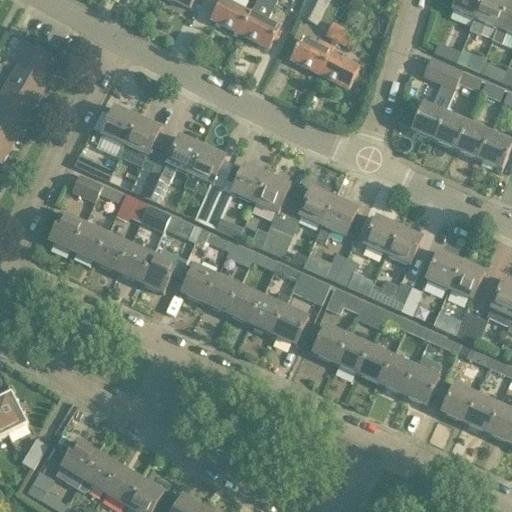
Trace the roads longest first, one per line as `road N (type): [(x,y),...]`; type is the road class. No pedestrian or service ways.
road 1 (residential): [(511,505),(0,258)]
road 2 (residential): [(288,511),(0,346)]
road 3 (residential): [(372,157),(276,120),(114,35)]
road 4 (residential): [(114,35),(0,254)]
road 5 (residential): [(372,157),(415,0)]
road 6 (residential): [(511,222),(372,157)]
